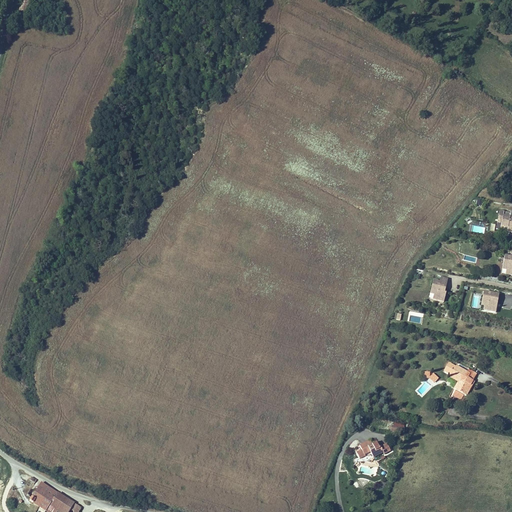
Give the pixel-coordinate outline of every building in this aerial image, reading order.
[(24,0),(22,0),(20,13),(27,15),(30,1),(24,0)] [(27,15),(20,13),(18,22),(25,24),(27,15)] [(511,215),(506,214),(507,211),(502,210),(500,221),(505,222),(503,229),(511,230),(511,215)] [(446,290),(447,287),(448,287),(451,278),(444,276),(442,280),(436,279),(433,292),(437,293),(435,298),(446,300),(449,291),(446,290)] [(498,311),(500,302),(497,301),(498,298),(501,298),(502,293),(486,290),(484,304),(487,305),(486,309),(498,311)] [(456,389),(464,394),(469,385),(470,385),(473,380),(472,380),(476,373),(471,370),(471,371),(468,370),(467,372),(456,366),(451,375),(461,381),(460,383),(456,389)] [(433,374),(430,377),(434,382),(438,379),(433,374)] [(469,385),(464,394),(467,395),(474,381),(473,380),(470,385),(469,385)] [(362,450),(365,455),(370,452),(373,458),(383,453),(384,454),(390,451),(387,443),(379,448),(377,442),(372,444),(370,445),(368,441),(360,446),(362,450)] [(362,450),(357,453),(359,458),(360,459),(365,456),(365,455),(362,450)] [(47,511),(57,493),(51,489),(32,477),(30,480),(35,483),(27,496),(31,498),(30,501),(34,503),(35,500),(41,503),(39,507),(47,511)] [(57,493),(47,511),(48,511),(57,511),(66,498),(57,493)] [(19,502),(10,497),(8,501),(9,502),(10,501),(18,505),(19,502)] [(66,498),(57,511),(58,511),(69,511),(75,504),(66,498)]
